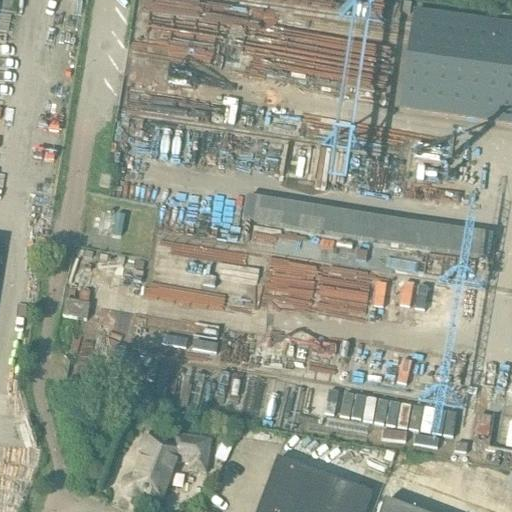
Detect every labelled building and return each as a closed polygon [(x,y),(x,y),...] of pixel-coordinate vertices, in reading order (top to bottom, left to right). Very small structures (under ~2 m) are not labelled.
[(511,26),(414,13),(411,32),(399,114),(511,130),(511,26)] [(111,179),(101,177),(99,187),(109,189),(111,179)] [(489,261),(492,237),(246,200),(242,222),(489,261)] [(120,235),(124,215),(115,213),(111,234),(120,235)] [(36,444),(29,423),(18,426),(25,447),(36,444)] [(210,443),(177,437),(173,449),(144,438),(140,447),(145,449),(133,480),(127,482),(125,488),(127,494),(133,497),(139,495),(160,503),(176,463),(190,465),(189,472),(205,474),(210,443)] [(365,511),(371,497),(277,461),(257,511),(365,511)] [(489,488),(485,497),(494,500),(498,491),(489,488)]
